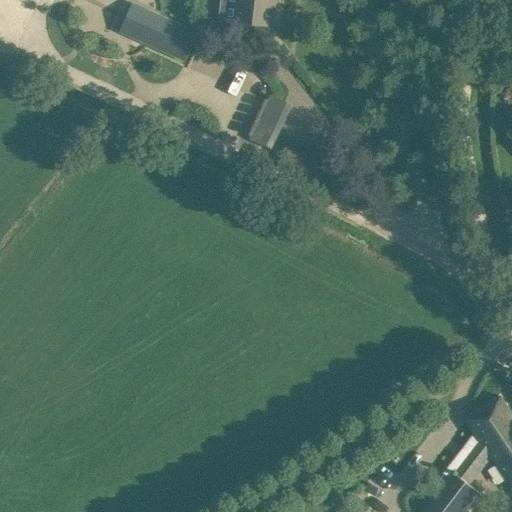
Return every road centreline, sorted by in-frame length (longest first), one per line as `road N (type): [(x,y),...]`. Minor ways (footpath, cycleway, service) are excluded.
road 1 (unclassified): [(511,347),(438,227),(361,0)]
road 2 (track): [(239,511),(507,342)]
